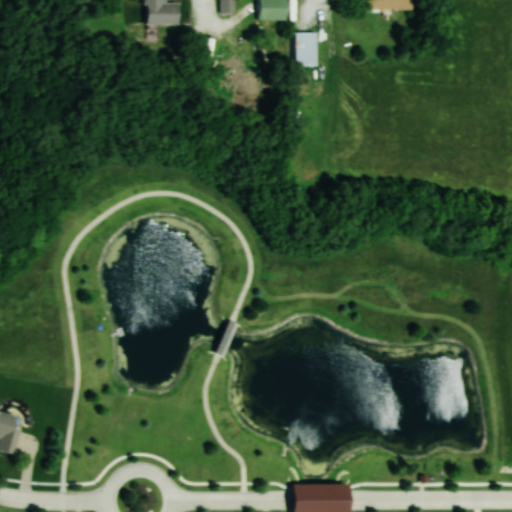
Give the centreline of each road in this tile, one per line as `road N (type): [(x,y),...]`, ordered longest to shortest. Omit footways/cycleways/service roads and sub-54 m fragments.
road 1 (residential): [(141,468),(113,483),(111,511),(170,506),(161,477),(141,468)]
road 2 (residential): [(348,500),(511,500)]
road 3 (residential): [(170,499),(291,500)]
